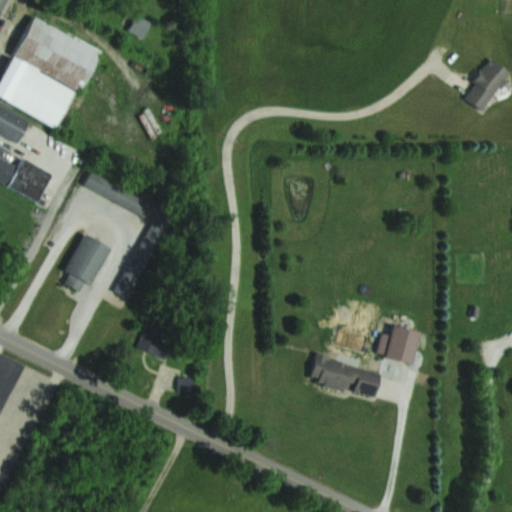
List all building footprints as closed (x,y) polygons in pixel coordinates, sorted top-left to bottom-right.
[(150,22),(136,13),(128,28),(142,36),(150,22)] [(0,100),(60,127),(96,46),(28,15),(0,77),(0,100)] [(460,94),(480,110),(509,72),(489,56),(460,94)] [(0,106),(0,134),(16,142),(27,119),(0,106)] [(0,181),(38,199),(49,173),(20,159),(18,164),(0,156),(0,181)] [(81,186),(144,215),(151,201),(88,172),(81,186)] [(60,281),(84,293),(107,245),(83,233),(60,281)] [(381,331),(374,353),(408,363),(418,331),(391,323),(388,333),(381,331)] [(136,346),(163,357),(172,336),(145,325),(136,346)] [(312,355),(306,381),(373,396),(379,370),(312,355)]
